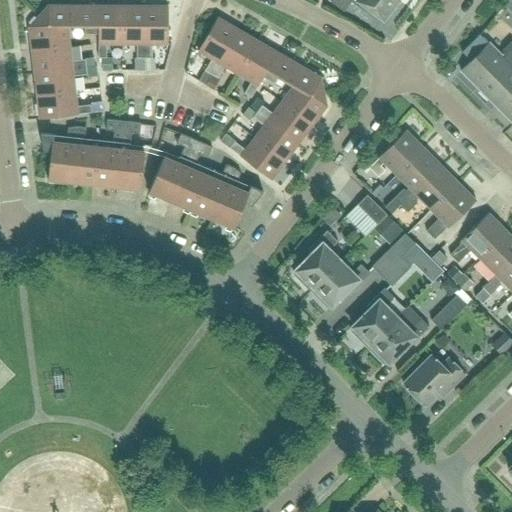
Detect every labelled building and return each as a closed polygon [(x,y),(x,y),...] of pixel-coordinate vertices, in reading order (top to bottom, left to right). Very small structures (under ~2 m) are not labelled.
[(396,0),(327,0),(342,11),(349,1),(353,4),(359,3),(381,20),(396,0)] [(47,5),(38,15),(66,29),(66,26),(83,26),(83,34),(97,34),(97,5),(47,5)] [(97,5),(97,34),(97,57),(101,58),(105,58),(105,44),(120,44),(119,5),(97,5)] [(119,5),(120,44),(135,44),(135,58),(143,58),(143,5),(119,5)] [(143,58),(151,58),(151,44),(166,44),(167,5),(143,5),(143,58)] [(66,29),(38,15),(27,27),(30,50),(68,45),(66,29)] [(209,76),(236,29),(216,17),(196,51),(210,59),(203,70),(202,71),(209,76)] [(256,40),(236,29),(209,76),(217,82),(219,79),(217,78),(224,66),(236,74),(256,40)] [(469,60),(459,70),(477,88),(511,54),(511,42),(510,41),(497,53),(478,34),(460,52),(469,60)] [(262,77),(276,52),(256,40),(236,74),(249,81),(242,93),(250,97),(257,86),(262,77)] [(68,45),(30,50),(32,73),(84,67),(84,59),(70,60),(68,45)] [(293,62),(276,52),(262,77),(273,84),(274,82),(278,77),(280,78),(284,80),(292,85),(289,88),(322,92),(319,77),(293,62)] [(511,54),(477,88),(494,105),(511,87),(511,68),(511,67),(511,66),(511,54)] [(84,59),(84,67),(93,66),(93,58),(84,59)] [(105,58),(101,58),(101,69),(111,69),(111,58),(105,58)] [(143,58),(135,58),(132,58),(132,69),(143,70),(143,58)] [(152,58),(151,58),(143,58),(143,70),(152,70),(152,58)] [(84,67),(85,74),(86,77),(97,76),(96,65),(93,66),(84,67)] [(72,76),(85,74),(84,67),(32,73),(35,96),(74,92),(72,76)] [(204,84),(209,76),(202,71),(197,80),(204,84)] [(213,89),(217,82),(209,76),(204,84),(213,89)] [(278,77),(274,82),(280,86),(284,80),(280,78),(278,77)] [(511,123),(511,122),(511,87),(494,105),(511,123)] [(325,106),(322,92),(289,88),(279,102),(311,124),(325,106)] [(74,92),(35,96),(38,119),(101,111),(100,100),(89,102),(89,104),(75,106),(74,92)] [(249,106),(256,111),(260,105),(263,101),(256,96),(249,106)] [(298,142),(311,124),(279,102),(271,113),(260,105),(256,111),(298,142)] [(254,111),(247,106),(241,114),(248,119),(254,111)] [(253,137),(284,160),(298,142),(256,111),(251,117),(262,125),(253,137)] [(104,130),(113,131),(114,120),(106,119),(104,130)] [(114,120),(113,131),(121,131),(122,121),(114,120)] [(130,132),(131,122),(122,121),(121,131),(130,132)] [(131,122),(130,132),(138,133),(139,123),(131,122)] [(66,136),(74,137),(76,126),(67,128),(66,136)] [(76,126),(74,137),(83,138),(84,127),(76,126)] [(394,175),(422,148),(404,130),(377,157),(364,170),(373,180),(384,170),(379,165),(382,162),(394,175)] [(121,131),(113,131),(112,141),(120,142),(121,131)] [(129,143),(130,132),(121,131),(120,142),(129,143)] [(49,151),(50,141),(52,141),(52,134),(39,133),(42,151),(49,151)] [(175,143),(182,146),(187,136),(179,133),(175,143)] [(228,148),(233,141),(224,134),(219,141),(228,148)] [(191,150),(195,140),(187,136),(182,146),(191,150)] [(233,141),(228,148),(269,180),(284,160),(253,137),(244,149),(233,141)] [(203,143),(195,140),(191,150),(198,153),(203,143)] [(50,141),(49,151),(46,179),(68,182),(73,143),(52,141),(50,141)] [(91,184),(96,146),(73,143),(68,182),(91,184)] [(203,143),(198,153),(206,156),(210,146),(203,143)] [(115,187),(119,148),(96,146),(91,184),(115,187)] [(186,160),(191,150),(182,146),(178,156),(186,160)] [(119,148),(115,187),(138,189),(142,151),(119,148)] [(399,205),(439,165),(422,148),(394,175),(407,187),(404,190),(402,188),(392,198),(399,205)] [(194,163),(198,153),(191,150),(186,160),(194,163)] [(169,201),(185,165),(162,156),(147,192),(169,201)] [(228,177),(232,167),(232,166),(225,163),(220,174),(228,177)] [(189,210),(204,174),(185,165),(169,201),(189,210)] [(439,165),(399,205),(406,212),(416,202),(413,200),(416,197),(429,210),(457,182),(439,165)] [(232,167),(228,177),(236,181),(239,173),(232,167)] [(211,219),(226,183),(204,174),(189,210),(211,219)] [(457,182),(429,210),(437,218),(424,231),(433,239),(445,226),(447,228),(474,200),(457,182)] [(247,192),(246,192),(226,183),(211,219),(232,228),(243,202),(247,192)] [(247,192),(243,202),(250,205),(261,191),(249,185),(246,192),(247,192)] [(356,204),(375,224),(385,214),(365,194),(356,204)] [(388,212),(399,225),(406,218),(395,205),(388,212)] [(477,258),(504,230),(487,213),(459,240),(461,241),(448,254),(456,262),(469,250),(477,258)] [(325,230),(307,249),(310,253),(293,270),(295,271),(292,274),(302,283),(305,281),(312,288),(339,261),(328,249),(336,241),(325,230)] [(494,275),(511,257),(511,237),(504,230),(477,258),(494,275)] [(380,276),(400,256),(413,243),(403,233),(370,266),(380,276)] [(437,266),(444,258),(436,251),(429,258),(437,266)] [(400,256),(380,276),(390,286),(410,266),(400,256)] [(511,293),(511,292),(511,257),(494,275),(482,288),(489,295),(498,285),(496,283),(499,280),(511,293)] [(316,298),(326,307),(329,305),(330,306),(347,289),(350,292),(368,273),(359,264),(351,272),(339,261),(312,288),(319,295),(316,298)] [(349,330),(358,340),(361,337),(368,344),(407,306),(406,305),(395,317),(384,305),(392,297),(383,287),(364,306),(367,309),(350,326),(352,327),(349,330)] [(429,320),(439,330),(465,304),(455,294),(429,320)] [(385,361),(387,362),(403,345),(406,348),(428,327),(407,306),(368,344),(376,351),(373,354),(382,364),(385,361)] [(442,395),(463,374),(447,358),(440,365),(430,355),(401,383),(423,405),(438,390),(442,395)]
